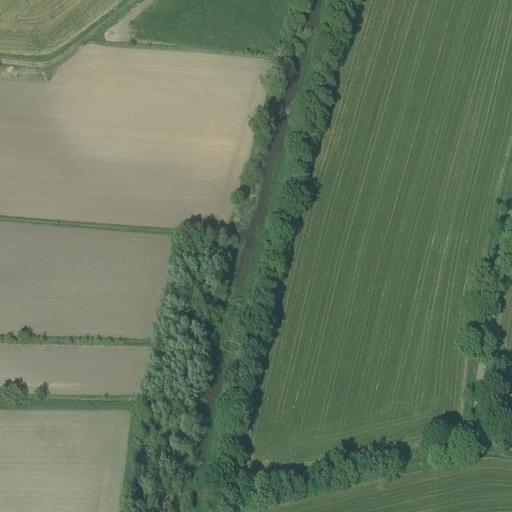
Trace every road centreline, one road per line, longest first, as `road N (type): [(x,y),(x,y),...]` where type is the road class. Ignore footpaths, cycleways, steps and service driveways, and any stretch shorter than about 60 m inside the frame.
road 1 (unclassified): [(511,444),(477,434),(483,352),(511,205)]
road 2 (track): [(0,59),(60,57),(133,0)]
